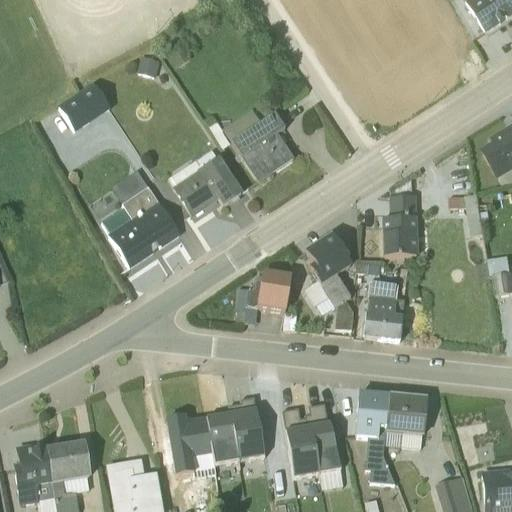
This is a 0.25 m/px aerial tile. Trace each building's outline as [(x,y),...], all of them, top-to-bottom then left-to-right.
[(511,0),(473,0),(465,6),(484,35),(511,17),(511,0)] [(189,61),(180,48),(164,58),(174,72),(189,61)] [(154,82),(158,66),(141,61),(136,77),(154,82)] [(73,136),(108,112),(90,87),(56,111),(73,136)] [(220,133),(256,187),(291,163),(276,138),(283,133),(272,117),(259,126),(250,113),(220,133)] [(228,148),(210,120),(202,125),(220,153),(228,148)] [(511,129),(491,143),(494,148),(481,156),(502,191),(511,187),(511,129)] [(221,211),(240,198),(217,162),(216,163),(210,155),(205,156),(201,158),(197,161),(193,166),(166,184),(190,222),(216,205),(221,211)] [(409,200),(408,182),(393,193),(393,200),(387,201),(387,222),(380,223),(381,263),(415,260),(413,200),(409,200)] [(105,240),(128,273),(179,239),(146,192),(120,209),(122,212),(99,227),(107,239),(105,240)] [(463,201),(448,201),(448,212),(465,212),(471,239),(482,237),(475,198),(463,200),(463,201)] [(350,271),(329,238),(302,256),(311,269),(306,272),(315,285),(300,295),(312,312),(326,302),(334,314),(332,334),(349,335),(352,317),(344,306),(351,301),(352,282),(352,281),(340,289),(334,281),(350,271)] [(511,294),(507,261),(486,264),(488,280),(492,279),(495,299),(511,297),(511,294)] [(260,277),(255,313),(282,317),(289,280),(260,277)] [(228,326),(241,328),(241,329),(252,330),(255,313),(259,285),(252,284),(249,296),(236,293),(228,326)] [(395,303),(395,289),(367,286),(362,342),(414,348),(420,301),(410,300),(409,304),(395,303)] [(368,475),(367,486),(392,489),(381,461),(387,400),(357,398),(353,441),(365,443),(362,474),(368,475)] [(387,400),(382,449),(419,452),(420,441),(421,442),(424,403),(387,400)] [(251,403),(238,405),(238,409),(226,411),(228,422),(223,423),(222,420),(203,423),(212,469),(262,461),(251,403)] [(296,414),(280,417),(283,435),(280,435),(288,484),(312,480),(316,479),(319,494),(337,491),(327,429),(325,429),(322,409),(306,412),(307,420),(302,421),(303,423),(298,424),(296,414)] [(181,421),(165,424),(173,481),(189,479),(189,484),(214,480),(203,423),(182,427),(181,421)] [(88,482),(82,447),(63,450),(44,453),(53,511),(75,511),(74,497),(73,497),(87,495),(85,483),(88,482)] [(30,455),(29,449),(13,452),(17,471),(11,472),(17,510),(52,503),(44,453),(30,455)] [(142,480),(139,464),(104,470),(110,511),(160,511),(155,479),(142,480)] [(511,511),(511,473),(479,476),(481,511),(511,511)] [(439,511),(469,511),(460,481),(432,489),(439,511)]
